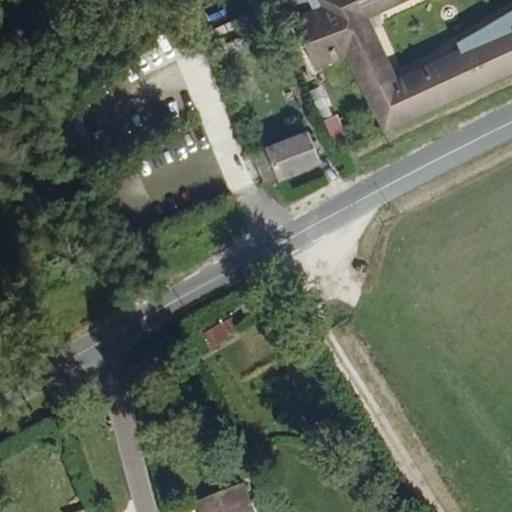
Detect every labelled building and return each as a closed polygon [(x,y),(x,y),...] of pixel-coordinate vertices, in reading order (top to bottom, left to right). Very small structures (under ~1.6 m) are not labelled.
[(283,0),(290,22),(298,19),(291,0),(283,0)] [(290,22),(292,28),(351,3),(350,0),(315,0),(314,0),(291,0),(298,19),(290,22)] [(339,58),(375,140),(511,79),(511,16),(451,48),(454,55),(399,81),(370,18),(413,0),(350,0),(351,3),(292,28),(308,73),(336,64),(334,60),(339,58)] [(136,54),(144,74),(171,63),(163,43),(136,54)] [(324,120),(335,147),(349,141),(338,115),(324,120)] [(235,164),(247,196),(305,171),(291,142),(235,164)] [(232,318),(207,328),(213,344),(238,334),(232,318)] [(306,371),(296,356),(285,363),(296,378),(306,371)] [(251,511),(234,467),(217,473),(222,493),(230,491),(236,511),(251,511)] [(222,493),(217,473),(200,480),(206,500),(222,493)] [(222,493),(206,500),(198,502),(201,511),(236,511),(230,491),(222,493)]
